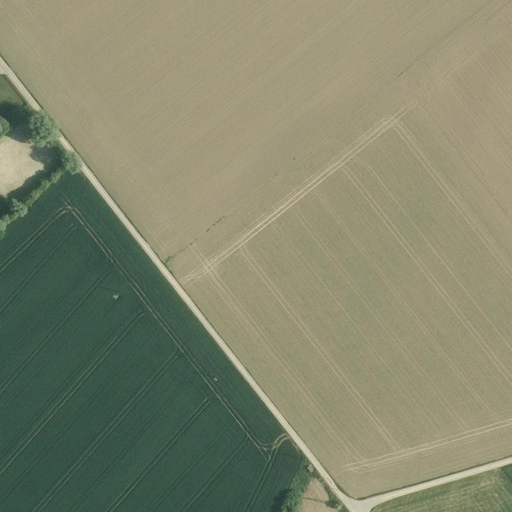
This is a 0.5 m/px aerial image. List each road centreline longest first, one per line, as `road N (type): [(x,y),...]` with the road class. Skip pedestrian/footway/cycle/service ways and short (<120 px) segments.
road 1 (unclassified): [(0,64),(350,509)]
road 2 (unclassified): [(350,509),(511,461)]
